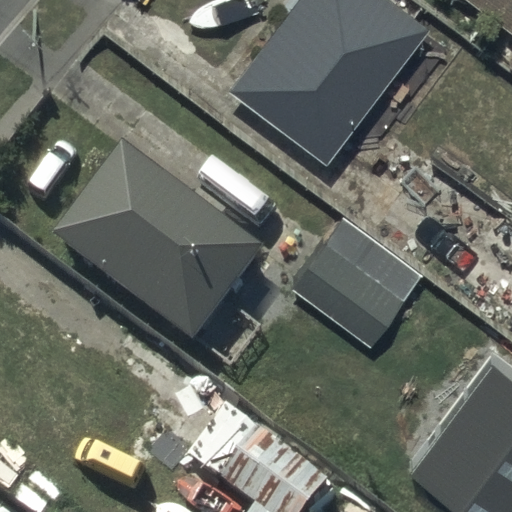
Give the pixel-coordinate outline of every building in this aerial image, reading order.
[(430,11),(414,0),(286,0),(232,69),(327,143),(430,11)] [(511,0),(492,0),(511,15),(511,0)] [(267,249),(125,145),(56,234),(195,341),(198,337),(237,367),(252,348),(214,318),(217,314),(254,343),(268,325),(231,295),(267,249)] [(369,336),(421,265),(344,208),(292,279),(369,336)] [(54,307),(52,310),(40,302),(5,344),(0,340),(0,455),(25,476),(30,471),(63,499),(105,449),(69,420),(115,359),(101,348),(104,346),(54,307)] [(230,408),(192,460),(264,511),(311,511),(333,483),(230,408)]
